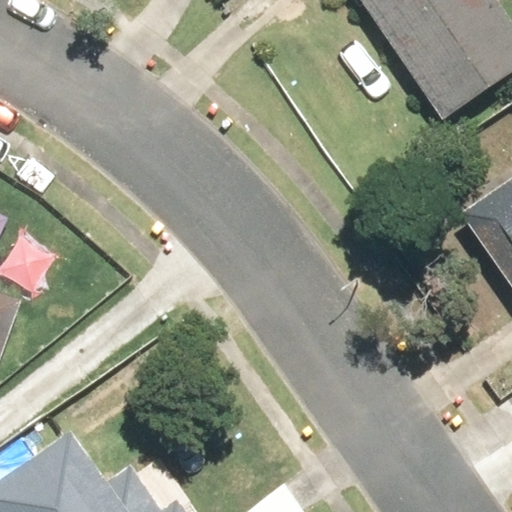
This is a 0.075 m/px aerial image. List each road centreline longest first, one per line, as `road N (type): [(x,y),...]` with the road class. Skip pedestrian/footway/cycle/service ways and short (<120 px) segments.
road 1 (residential): [(447,511),(227,213),(104,118),(0,53)]
road 2 (unknown): [(407,458),(511,396)]
